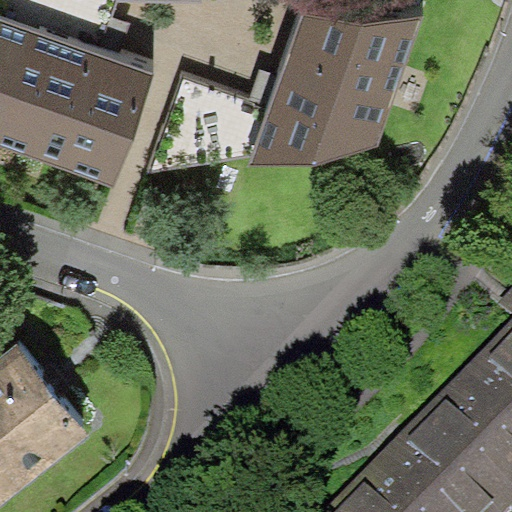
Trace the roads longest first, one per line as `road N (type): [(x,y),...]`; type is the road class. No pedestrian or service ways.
road 1 (residential): [(290,356),(439,215),(511,92)]
road 2 (residential): [(290,356),(0,252)]
road 3 (residential): [(139,511),(290,356)]
